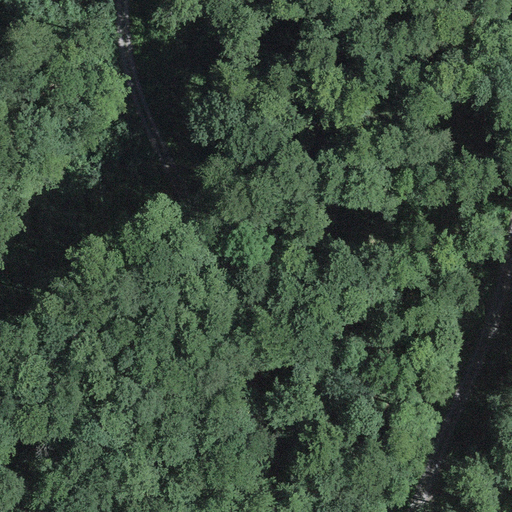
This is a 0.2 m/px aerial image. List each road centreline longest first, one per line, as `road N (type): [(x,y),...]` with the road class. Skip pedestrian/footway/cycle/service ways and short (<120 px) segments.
road 1 (track): [(274,511),(244,350),(136,94),(118,0)]
road 2 (track): [(421,511),(511,272)]
